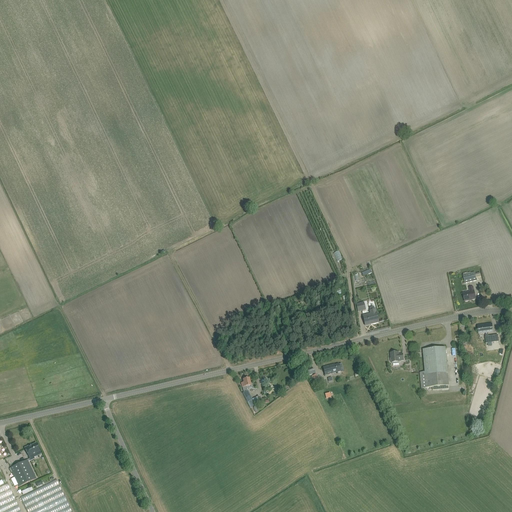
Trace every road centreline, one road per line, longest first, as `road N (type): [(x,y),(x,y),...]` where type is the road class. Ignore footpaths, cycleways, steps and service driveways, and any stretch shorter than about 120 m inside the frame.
road 1 (tertiary): [(103,401),(356,340),(511,313)]
road 2 (unclassified): [(151,511),(103,401)]
